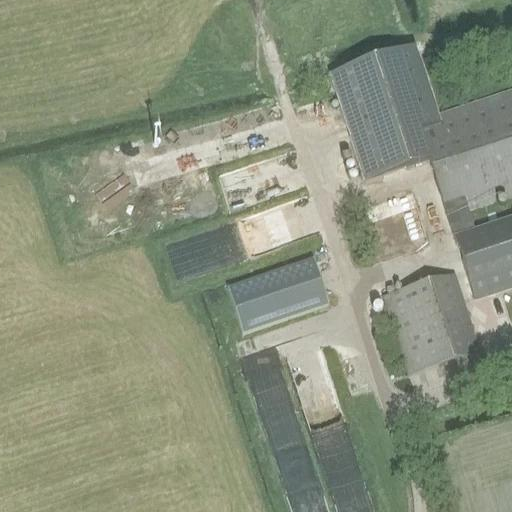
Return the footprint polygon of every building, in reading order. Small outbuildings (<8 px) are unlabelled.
[(363,184),(429,164),(473,297),(511,284),(511,221),(476,233),(469,212),(511,197),(511,94),(437,119),(416,52),(330,78),(363,184)] [(312,262),(227,290),(242,337),(328,309),(312,262)] [(382,300),(408,380),(480,357),(454,277),(382,300)] [(256,412),(291,403),(279,357),(244,366),(256,412)] [(373,511),(348,423),(308,434),(330,511),(373,511)]
